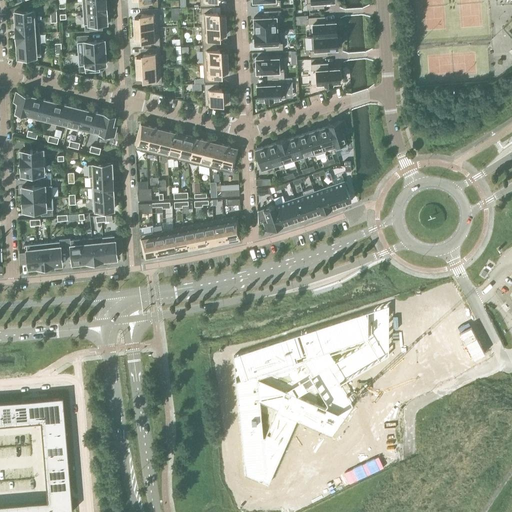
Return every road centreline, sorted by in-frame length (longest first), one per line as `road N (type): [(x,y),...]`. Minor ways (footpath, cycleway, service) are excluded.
road 1 (secondary): [(396,217),(267,266),(115,294)]
road 2 (secondary): [(128,319),(259,295),(408,242)]
road 3 (residential): [(0,71),(10,282)]
road 4 (unclassified): [(0,383),(76,383),(90,511)]
road 5 (secondary): [(155,511),(128,319)]
road 6 (secondary): [(105,322),(137,511)]
road 7 (residential): [(132,269),(123,100)]
road 8 (residential): [(244,132),(237,0)]
road 9 (residential): [(123,100),(0,71)]
road 10 (residential): [(244,132),(123,100)]
road 11 (residential): [(132,269),(10,282)]
road 12 (residential): [(364,207),(249,246)]
